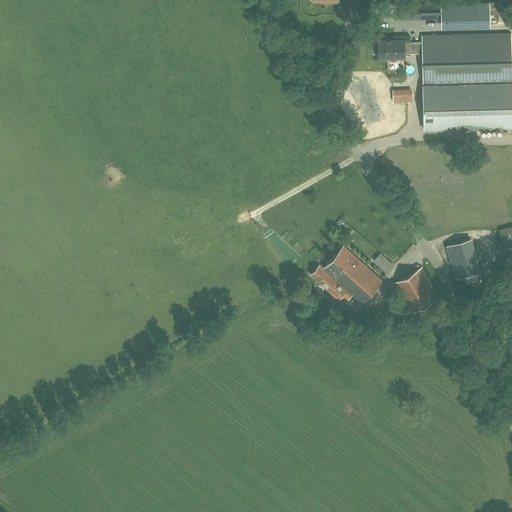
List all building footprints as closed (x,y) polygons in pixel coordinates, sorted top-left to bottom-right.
[(440,4),(400,5),(400,20),(440,19),(440,4)] [(443,20),(443,28),(491,27),(491,4),(442,4),(442,12),(443,20)] [(422,35),(423,41),(410,42),(410,36),(397,36),(397,39),(378,40),(379,58),(405,57),(405,53),(423,52),(425,129),(511,126),(511,71),(511,33),(422,35)] [(505,248),(511,245),(511,225),(499,229),(505,248)] [(381,280),(343,246),(324,267),(320,264),(311,274),(338,299),(341,295),(347,300),(352,294),(361,302),(381,280)] [(422,267),(395,282),(411,312),(438,297),(422,267)] [(480,272),(464,277),(466,283),(482,278),(480,272)]
